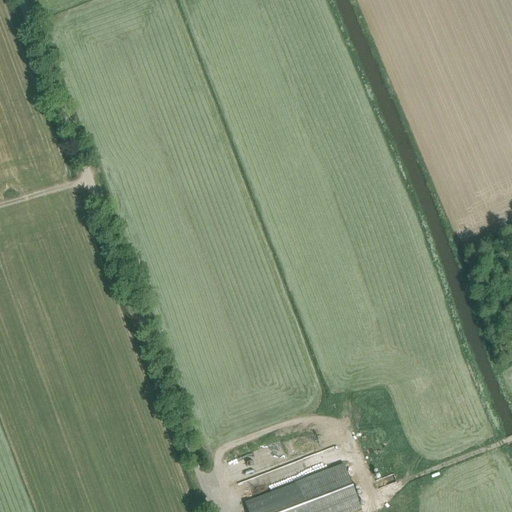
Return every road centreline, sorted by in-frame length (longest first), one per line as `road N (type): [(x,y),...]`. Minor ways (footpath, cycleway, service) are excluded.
road 1 (unclassified): [(215,511),(21,0)]
road 2 (track): [(362,495),(511,439)]
